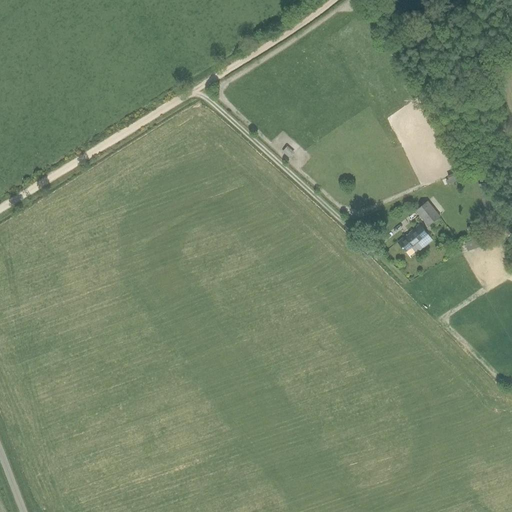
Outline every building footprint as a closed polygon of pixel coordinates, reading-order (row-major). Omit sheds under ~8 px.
[(292,157),(297,151),(290,145),(285,150),(292,157)] [(452,183),(465,177),(462,169),(449,175),(452,183)] [(486,207),(500,205),(495,180),(481,182),(486,207)] [(428,226),(440,216),(428,201),(416,211),(428,226)] [(421,226),(400,240),(407,251),(412,247),(417,253),(433,241),(421,226)] [(469,249),(483,245),(481,237),(467,242),(469,249)]
